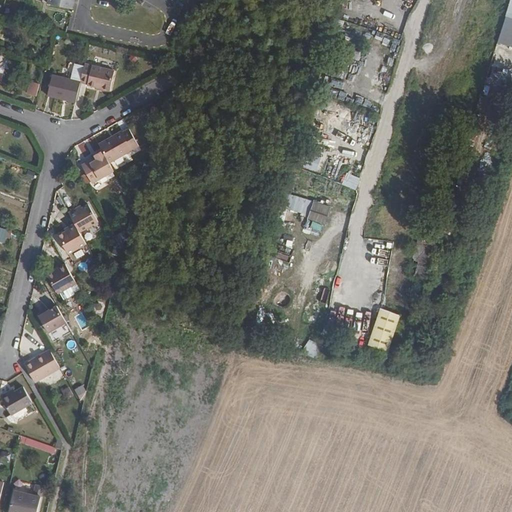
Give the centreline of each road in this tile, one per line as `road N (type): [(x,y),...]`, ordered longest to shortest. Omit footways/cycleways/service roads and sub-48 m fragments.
road 1 (track): [(289,301),(334,225),(356,218),(425,0)]
road 2 (unclassified): [(55,145),(8,349),(16,364)]
road 3 (residential): [(93,0),(87,32),(169,54),(181,29),(172,13)]
road 4 (unclassified): [(55,145),(173,78)]
